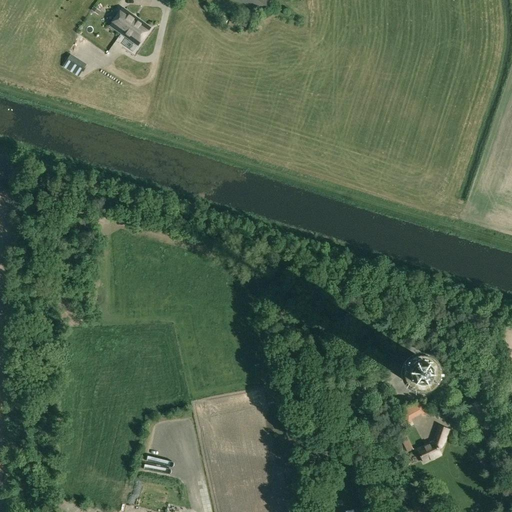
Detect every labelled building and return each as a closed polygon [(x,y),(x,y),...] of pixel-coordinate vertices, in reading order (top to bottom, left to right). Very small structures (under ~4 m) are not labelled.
[(238,0),(264,15),(272,0),(238,0)] [(110,26),(121,34),(126,26),(130,29),(134,25),(136,27),(141,21),(123,8),(110,26)] [(251,16),(242,12),(237,24),(246,29),(251,16)] [(126,26),(121,34),(138,46),(151,28),(141,21),(136,27),(134,25),(130,29),(126,26)] [(78,76),(80,74),(86,64),(72,55),(65,65),(63,68),(78,76)] [(351,334),(358,354),(366,351),(365,348),(368,346),(369,350),(378,347),(371,327),(351,334)] [(411,384),(412,384),(414,385),(416,385),(418,385),(421,384),(423,383),(425,382),(427,380),(428,378),(429,375),(430,373),(430,371),(430,368),(429,366),(428,363),(427,361),(425,360),(423,358),(421,357),(420,357),(418,356),(416,356),(414,356),(411,357),(409,358),(407,360),(405,361),(404,363),(403,366),(402,368),(402,371),(402,373),(403,375),(404,378),(405,380),(407,382),(409,383),(411,384)] [(477,398),(467,403),(474,418),(485,412),(477,398)] [(444,441),(448,429),(438,426),(433,441),(433,442),(417,450),(424,463),(441,454),(438,448),(441,447),(443,441),(444,441)] [(306,466),(319,465),(316,446),(306,448),(307,452),(304,453),(306,466)] [(323,504),(325,511),(345,511),(342,499),(323,504)]
